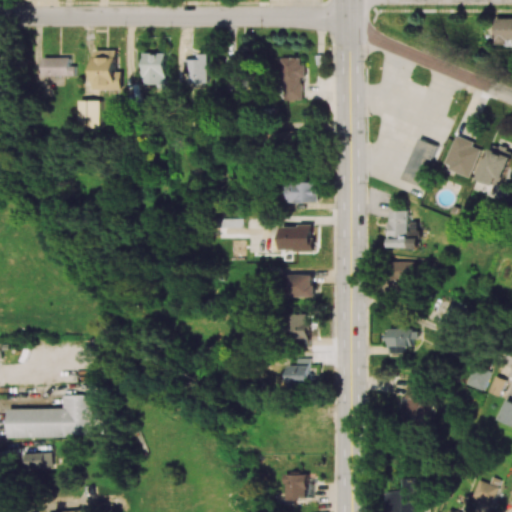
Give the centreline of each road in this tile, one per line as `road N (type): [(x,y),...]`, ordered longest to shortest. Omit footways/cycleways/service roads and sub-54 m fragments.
road 1 (primary): [(351,458),(348,10)]
road 2 (residential): [(349,26),(315,17),(0,13)]
road 3 (secondary): [(511,96),(349,26)]
